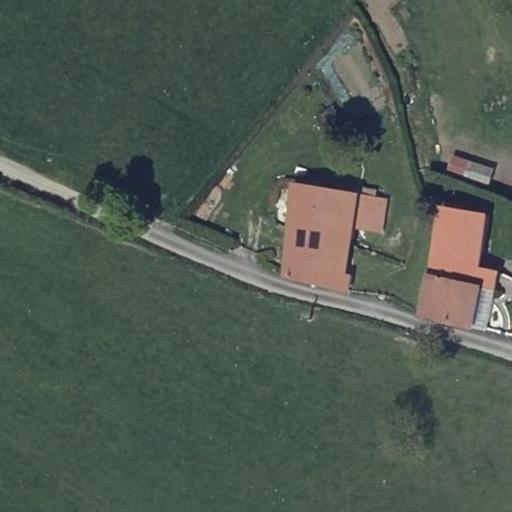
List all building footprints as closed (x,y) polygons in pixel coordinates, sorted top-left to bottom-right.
[(293,184),(287,278),(287,283),(311,283),(351,285),(352,266),(335,265),(336,246),(353,247),(354,231),(357,188),(293,184)] [(382,190),(357,188),(354,231),(379,232),(382,190)] [(477,252),(479,241),(486,192),(442,192),(424,292),(478,300),(484,254),(477,252)] [(498,244),(479,241),(477,252),(484,254),(478,300),(490,302),(498,244)] [(335,265),(352,266),(353,247),(336,246),(335,265)]
